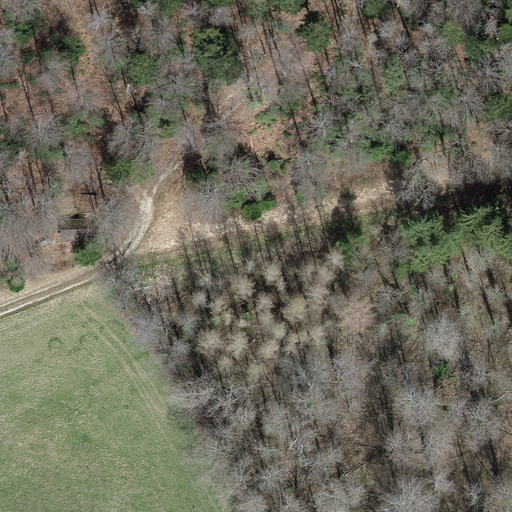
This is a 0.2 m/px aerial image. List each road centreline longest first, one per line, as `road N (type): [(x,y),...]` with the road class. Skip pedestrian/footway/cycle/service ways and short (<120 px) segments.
road 1 (track): [(511,172),(108,273),(161,181),(218,113),(337,0)]
road 2 (track): [(32,182),(161,181)]
